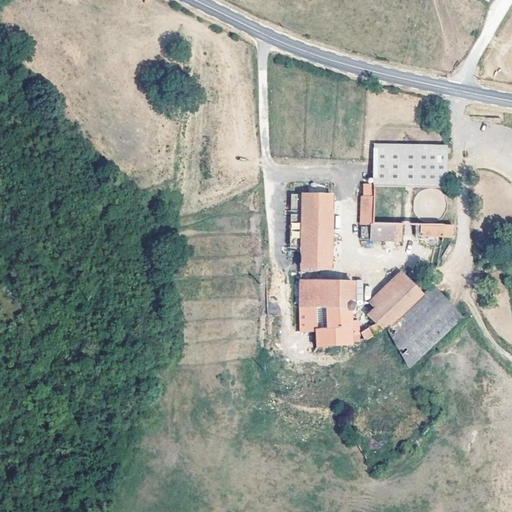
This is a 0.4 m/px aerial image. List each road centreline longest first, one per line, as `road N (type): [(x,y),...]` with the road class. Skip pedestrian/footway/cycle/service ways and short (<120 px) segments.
road 1 (track): [(511,357),(495,346),(464,297),(454,93),(508,0)]
road 2 (secondary): [(511,104),(324,61),(188,0)]
